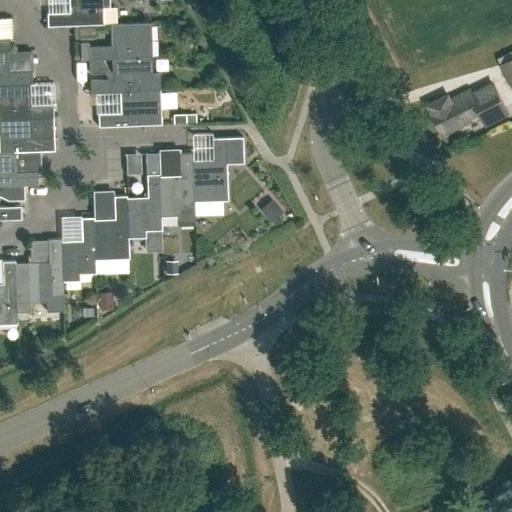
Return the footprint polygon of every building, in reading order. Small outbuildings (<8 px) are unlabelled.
[(68,0),(69,12),(47,12),(47,25),(47,26),(74,25),(76,25),(103,24),(110,23),(117,23),(116,7),(109,7),(109,0),(68,0)] [(88,43),(80,43),(81,59),(89,59),(111,58),(152,56),(152,55),(151,22),(117,23),(110,23),(111,45),(89,46),(88,43)] [(0,50),(8,50),(8,51),(10,51),(9,37),(0,37),(0,50)] [(0,50),(0,84),(29,83),(29,84),(31,83),(31,70),(9,71),(8,51),(8,50),(0,50)] [(90,79),(90,93),(119,92),(119,91),(146,90),(146,89),(160,89),(159,74),(153,74),(152,56),(111,58),(89,59),(89,73),(105,72),(108,79),(90,79)] [(511,58),(501,64),(511,85),(511,58)] [(0,117),(31,117),(53,116),(52,103),(30,104),(29,84),(29,83),(0,84),(0,117)] [(443,130),(445,134),(473,120),(472,117),(478,114),(480,117),(483,115),(487,122),(485,123),(485,124),(509,112),(494,85),(475,95),(471,88),(451,99),(454,104),(449,106),(444,96),(427,104),(432,114),(440,131),(443,130)] [(120,112),(98,113),(98,126),(161,124),(161,123),(160,89),(146,89),(146,90),(119,91),(119,92),(120,112)] [(14,151),(54,150),(54,137),(31,137),(31,117),(0,117),(0,151),(14,151)] [(227,200),(226,163),(243,163),(242,136),(212,137),(213,160),(192,160),(193,201),(194,201),(227,200)] [(0,185),(24,184),(27,184),(37,184),(37,171),(15,171),(14,151),(0,151),(0,185)] [(145,152),(146,174),(147,196),(127,197),(126,197),(127,237),(128,237),(145,237),(145,230),(161,229),(161,216),(160,216),(159,175),(158,152),(145,152)] [(195,225),(194,208),(194,201),(193,201),(192,160),(192,152),(179,152),(180,174),(159,175),(160,216),(161,216),(178,215),(179,225),(195,225)] [(0,219),(21,218),(20,205),(0,205),(0,195),(8,199),(24,199),(24,184),(0,185),(0,219)] [(95,259),(129,258),(128,237),(127,237),(126,197),(127,197),(127,195),(113,195),(114,218),(94,218),(93,218),(95,259)] [(271,222),(283,211),(271,198),(259,209),(271,222)] [(62,281),(80,280),(79,273),(96,273),(95,259),(93,218),(94,218),(94,216),(80,217),(81,239),(61,240),(60,240),(62,281)] [(161,229),(145,230),(145,237),(146,251),(162,250),(161,229)] [(30,311),(30,302),(47,302),(47,310),(63,309),(62,281),(60,240),(61,240),(61,238),(48,238),(48,261),(27,261),(27,262),(15,262),(17,311),(30,311)] [(0,323),(17,323),(17,311),(15,262),(15,260),(2,260),(2,283),(0,282),(0,323)] [(166,260),(166,273),(167,273),(177,274),(177,268),(177,261),(166,260)] [(99,308),(108,308),(113,308),(113,305),(113,292),(99,292),(99,308)] [(93,307),(82,307),(82,316),(93,316),(93,307)]
